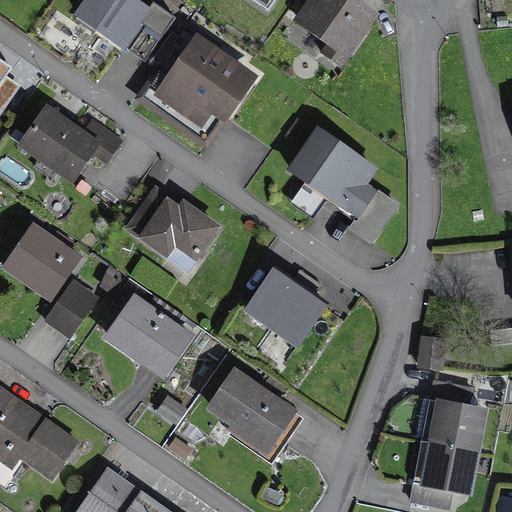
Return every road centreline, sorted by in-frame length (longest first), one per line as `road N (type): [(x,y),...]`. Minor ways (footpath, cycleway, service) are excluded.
road 1 (residential): [(405,294),(367,286),(0,30)]
road 2 (residential): [(235,511),(0,349)]
road 3 (residential): [(432,20),(423,211),(405,294)]
road 4 (residential): [(405,294),(327,511)]
